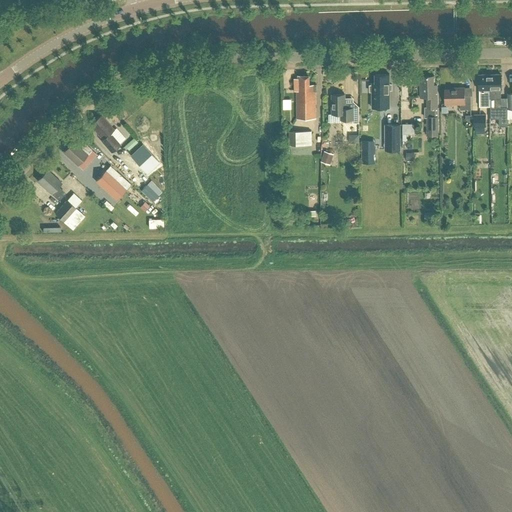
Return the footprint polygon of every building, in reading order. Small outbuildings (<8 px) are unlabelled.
[(376,74),(376,83),(372,83),(372,84),(370,84),(370,91),(372,91),(372,101),(381,101),(381,107),(390,107),(390,74),(376,74)] [(490,98),(490,89),(490,74),(478,74),(479,89),(480,89),(480,106),(490,106),(490,98)] [(490,74),(490,89),(490,98),(500,98),(500,89),(501,89),(501,74),(490,74)] [(298,78),(294,78),(295,91),(296,91),(297,118),(316,118),(315,91),(317,91),(317,84),(309,84),(309,75),(298,75),(298,78)] [(437,107),(438,107),(437,85),(434,85),(433,76),(422,76),(422,79),(420,79),(420,97),(427,97),(427,107),(424,107),(424,117),(426,117),(426,135),(438,135),(438,116),(437,116),(437,107)] [(472,87),(452,87),(452,89),(445,89),(445,104),(460,104),(460,109),(471,109),(471,95),(472,95),(472,87)] [(345,94),(332,94),(332,114),(341,114),(341,120),(353,120),(353,108),(345,108),(345,94)] [(284,98),(284,108),(292,108),(291,98),(284,98)] [(486,114),(474,114),(474,126),(486,126),(486,114)] [(102,138),(100,140),(111,152),(120,144),(110,133),(113,130),(101,116),(90,125),(102,138)] [(416,133),(416,122),(403,122),(403,139),(408,139),(408,133),(416,133)] [(399,143),(400,125),(385,125),(385,143),(399,143)] [(312,145),(312,132),(290,132),(290,145),(312,145)] [(133,138),(125,145),(129,150),(137,142),(133,138)] [(375,140),(361,140),(361,162),(375,162),(375,140)] [(73,141),(63,152),(77,165),(81,161),(92,150),(86,145),(82,149),(73,141)] [(142,141),(131,152),(146,167),(157,157),(142,141)] [(330,165),(333,154),(325,152),(321,162),(330,165)] [(81,161),(77,165),(82,170),(86,166),(81,161)] [(110,165),(95,181),(116,200),(131,184),(110,165)] [(47,170),(37,180),(59,200),(66,192),(58,186),(61,183),(47,170)] [(150,180),(147,184),(158,195),(162,191),(151,180),(150,180)] [(147,184),(140,190),(152,201),(158,195),(147,184)] [(68,199),(55,214),(63,221),(76,207),(68,199)] [(145,201),(140,207),(144,211),(149,206),(145,201)] [(76,208),(63,221),(72,229),(85,216),(76,208)] [(163,219),(148,219),(149,228),(163,228),(163,219)]
